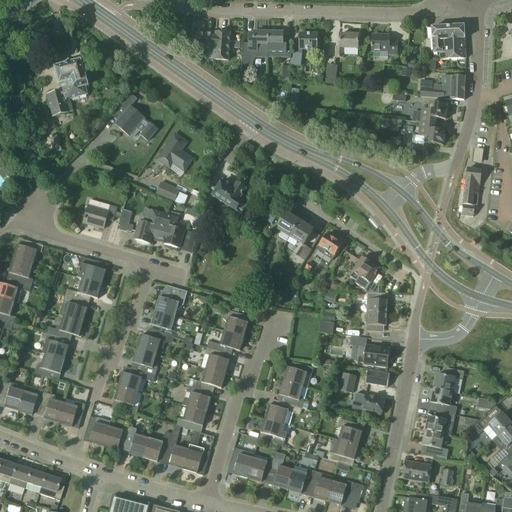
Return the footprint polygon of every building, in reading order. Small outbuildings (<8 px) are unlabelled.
[(449,27),(432,28),(433,54),(440,53),(440,61),(444,60),(444,55),(449,55),(449,50),(447,50),(447,42),(449,42),(449,40),(451,40),(451,38),(449,38),(449,27)] [(449,27),(449,38),(451,38),(451,40),(449,40),(449,42),(447,42),(447,50),(449,50),(449,55),(444,55),(444,60),(466,59),(464,27),(449,27)] [(203,51),(202,57),(207,57),(207,59),(214,60),(228,61),(229,42),(231,42),(232,38),(230,38),(230,34),(204,32),(204,33),(196,32),(196,34),(195,49),(195,50),(203,51)] [(268,33),(253,33),(253,34),(249,34),(249,55),(243,55),(243,67),(249,67),(254,67),(255,53),(258,54),(259,46),(268,46),(268,33)] [(268,33),(268,46),(268,53),(280,53),(280,57),(286,57),(286,53),(287,44),(283,44),(283,33),(268,33)] [(299,34),(299,50),(298,54),(293,54),(292,66),(301,67),(303,50),(318,51),(318,49),(320,49),(320,42),(318,42),(318,35),(299,34)] [(339,35),(339,49),(336,49),(336,59),(344,59),(344,49),(358,49),(358,36),(339,35)] [(372,52),(388,53),(388,55),(397,55),(397,43),(389,43),(389,36),(388,36),(388,38),(381,38),(381,36),(372,36),(372,52)] [(48,96),(54,118),(73,113),(70,101),(88,96),(86,88),(88,88),(91,85),(89,78),(85,77),(81,62),(66,66),(62,65),(58,65),(56,68),(54,69),(61,93),(48,96)] [(335,86),(337,72),(333,72),(334,66),(327,65),(325,85),(335,86)] [(421,88),(420,97),(443,99),(443,100),(464,101),(465,77),(447,76),(447,86),(442,85),(442,87),(433,86),(433,89),(421,88)] [(126,113),(115,125),(129,137),(136,129),(142,134),(141,136),(148,142),(158,130),(151,125),(150,125),(143,120),(144,119),(131,108),(137,100),(131,95),(120,108),(126,113)] [(394,95),(393,96),(393,102),(406,103),(407,96),(394,95)] [(421,123),(435,124),(436,119),(446,120),(447,106),(429,104),(428,111),(423,110),(421,123)] [(421,123),(419,136),(425,137),(424,144),(442,146),(444,132),(435,131),(435,124),(421,123)] [(46,139),(50,151),(50,152),(55,150),(56,153),(61,151),(61,149),(58,136),(56,137),(55,136),(49,137),(50,138),(46,139)] [(186,144),(175,136),(157,160),(169,169),(172,164),(184,172),(192,160),(180,152),(186,144)] [(6,176),(7,177),(9,179),(15,173),(0,158),(0,169),(0,170),(3,167),(9,173),(6,176)] [(462,205),(461,216),(473,218),(476,195),(478,196),(481,171),(467,169),(463,205),(462,205)] [(212,197),(232,210),(227,216),(237,222),(247,207),(239,201),(246,190),(237,185),(234,189),(222,181),(212,197)] [(160,182),(155,196),(184,205),(187,195),(179,193),(180,188),(160,182)] [(88,207),(83,224),(104,230),(106,221),(113,222),(117,209),(110,207),(108,212),(88,207)] [(117,230),(126,233),(126,232),(132,233),(133,226),(129,225),(132,213),(123,211),(117,230)] [(167,215),(151,211),(148,224),(139,222),(133,241),(150,245),(153,238),(158,239),(163,223),(165,224),(167,215)] [(163,223),(158,239),(164,241),(163,245),(179,250),(185,231),(176,229),(179,219),(177,218),(178,215),(171,213),(170,216),(167,215),(165,224),(163,223)] [(289,238),(299,222),(286,214),(276,230),(289,238)] [(313,231),(299,222),(289,238),(303,247),(313,231)] [(326,235),(316,251),(332,261),(342,245),(341,244),(340,242),(338,240),(336,241),(326,235)] [(13,260),(33,266),(37,252),(41,254),(43,247),(26,242),(24,248),(17,246),(13,260)] [(305,261),(311,250),(305,246),(299,258),(305,261)] [(367,294),(367,293),(379,294),(382,294),(382,288),(379,287),(371,282),(379,269),(368,262),(369,261),(364,258),(363,259),(362,258),(353,273),(350,278),(357,282),(355,286),(367,294)] [(82,280),(102,286),(106,272),(99,270),(101,264),(83,259),(82,265),(81,265),(77,279),(82,280)] [(7,280),(31,287),(33,281),(29,279),(33,266),(13,260),(9,274),(16,276),(14,282),(7,280)] [(309,262),(305,269),(309,272),(314,266),(309,262)] [(0,299),(14,304),(18,290),(30,293),(31,287),(7,280),(5,286),(0,283),(0,299)] [(102,286),(82,280),(78,293),(66,290),(65,297),(82,302),(89,303),(91,298),(98,300),(102,286)] [(175,319),(177,310),(183,305),(184,305),(187,293),(169,288),(166,300),(159,298),(155,313),(175,319)] [(386,314),(387,301),(382,301),(382,294),(379,294),(367,293),(367,294),(367,300),(366,313),(386,314)] [(82,302),(65,297),(63,303),(67,304),(63,318),(83,324),(87,310),(80,308),(82,302)] [(0,321),(13,325),(15,318),(10,317),(14,304),(0,299),(0,321)] [(224,333),(244,338),(248,324),(241,322),(243,316),(225,311),(223,320),(226,324),(224,332),(224,333)] [(175,319),(155,313),(151,326),(152,326),(150,332),(149,332),(174,339),(175,333),(171,331),(175,319)] [(386,314),(366,313),(365,332),(380,333),(380,326),(386,327),(386,314)] [(323,321),(331,322),(334,322),(335,316),(323,314),(322,321),(323,321)] [(46,335),(63,340),(63,339),(71,341),(72,336),(79,338),(83,324),(63,318),(61,326),(60,326),(56,329),(55,330),(48,328),(46,334),(46,335)] [(0,342),(4,329),(11,331),(13,325),(0,321),(0,342)] [(333,325),(321,324),(320,335),(331,336),(333,325)] [(174,339),(149,332),(148,338),(141,336),(136,350),(156,356),(159,348),(163,350),(165,343),(172,345),(174,339)] [(63,340),(46,335),(46,334),(43,333),(41,340),(46,341),(42,355),(45,356),(65,362),(69,347),(62,345),(63,340)] [(244,338),(224,333),(220,345),(209,342),(207,349),(224,354),(231,356),(233,350),(240,352),(244,338)] [(382,348),(365,346),(366,340),(351,338),(350,348),(359,349),(357,364),(363,364),(363,366),(388,369),(389,356),(390,356),(391,352),(390,352),(390,351),(388,349),(387,349),(388,348),(383,347),(382,348)] [(205,370),(225,376),(229,362),(222,360),(224,354),(207,349),(205,355),(209,356),(205,370)] [(131,370),(155,377),(157,368),(153,367),(156,356),(136,350),(133,364),(139,366),(138,372),(131,370)] [(61,375),(65,362),(45,356),(43,363),(37,366),(34,375),(52,380),(54,373),(61,375)] [(283,382),(307,389),(311,376),(313,369),(295,364),(294,370),(287,368),(283,382)] [(155,377),(131,370),(129,376),(122,373),(118,388),(138,394),(142,380),(153,383),(155,377)] [(188,386),(206,391),(213,393),(214,388),(221,390),(225,376),(205,370),(203,379),(200,380),(199,383),(190,380),(188,386)] [(365,385),(387,389),(390,375),(367,371),(365,385)] [(436,375),(433,390),(452,394),(459,395),(464,373),(452,371),(450,378),(436,375)] [(170,372),(168,379),(175,381),(177,374),(170,372)] [(344,375),(340,391),(351,394),(355,378),(344,375)] [(6,382),(0,400),(6,401),(4,408),(18,412),(24,393),(11,389),(12,384),(6,382)] [(277,402),(302,409),(304,402),(300,397),(303,388),(307,390),(307,389),(283,382),(279,396),(277,402)] [(187,408),(207,414),(211,399),(204,397),(206,391),(188,386),(186,393),(191,394),(189,400),(185,399),(182,406),(187,408)] [(138,394),(118,388),(114,401),(121,403),(119,410),(136,415),(138,408),(134,407),(138,394)] [(452,394),(433,390),(431,403),(445,406),(443,414),(455,416),(457,409),(449,407),(452,394)] [(24,393),(18,412),(32,417),(34,410),(40,411),(45,394),(39,392),(38,397),(24,393)] [(45,394),(40,411),(46,413),(44,420),(58,424),(64,404),(50,400),(52,396),(45,394)] [(352,409),(360,411),(381,416),(384,401),(365,396),(356,394),(355,401),(354,401),(352,409)] [(479,399),(477,407),(490,410),(492,402),(479,399)] [(302,409),(277,402),(275,408),(268,406),(264,420),(285,426),(289,427),(292,414),(299,416),(302,409)] [(64,404),(58,424),(72,428),(74,421),(80,423),(85,406),(76,403),(74,407),(64,404)] [(203,427),(207,414),(187,408),(183,421),(178,420),(176,427),(194,432),(196,425),(203,427)] [(428,418),(425,432),(443,436),(446,423),(453,424),(455,416),(443,414),(442,421),(428,418)] [(497,437),(511,425),(502,414),(492,423),(486,417),(473,429),(478,435),(483,432),(492,442),(497,437)] [(89,444),(103,448),(109,428),(96,424),(97,420),(90,418),(85,435),(91,437),(89,444)] [(264,420),(260,434),(267,436),(265,442),(283,447),(287,434),(283,433),(285,426),(264,420)] [(338,442),(358,447),(362,433),(355,431),(357,425),(340,420),(338,427),(342,428),(338,442)] [(507,458),(506,458),(511,453),(511,446),(510,445),(511,443),(511,425),(497,437),(507,448),(501,452),(502,453),(496,459),(500,464),(504,460),(507,458)] [(109,428),(103,448),(117,452),(119,445),(125,447),(130,429),(124,428),(123,432),(109,428)] [(130,429),(125,447),(131,448),(129,455),(143,459),(149,440),(142,438),(143,433),(137,431),(130,429)] [(443,436),(425,432),(423,440),(422,440),(422,444),(422,446),(441,450),(443,436)] [(149,440),(143,459),(157,464),(159,457),(165,458),(172,435),(166,433),(162,444),(149,440)] [(172,435),(165,458),(171,460),(169,467),(183,471),(188,451),(175,447),(178,437),(172,435)] [(338,442),(334,455),(330,454),(328,460),(345,465),(347,459),(354,461),(358,447),(338,442)] [(199,468),(205,470),(210,453),(198,449),(199,449),(196,448),(195,448),(190,447),(188,451),(183,471),(197,475),(199,468)] [(233,475),(248,480),(253,460),(240,456),(241,451),(234,449),(229,467),(235,468),(233,475)] [(253,460),(248,480),(262,484),(264,477),(269,478),(276,454),(274,461),(254,455),(253,460)] [(287,491),(293,471),(281,468),(285,457),(276,454),(269,478),(275,480),(273,487),(287,491)] [(0,481),(10,485),(16,466),(1,462),(0,464),(0,481)] [(334,474),(334,462),(318,462),(318,469),(325,469),(325,474),(334,474)] [(402,479),(429,484),(431,467),(405,463),(402,479)] [(16,466),(10,485),(24,489),(26,484),(30,471),(16,466)] [(30,471),(26,484),(41,488),(41,489),(45,476),(30,471)] [(293,471),(287,491),(301,495),(303,489),(309,490),(314,473),(307,471),(306,475),(293,471)] [(442,485),(451,487),(453,472),(444,471),(442,485)] [(314,473),(309,490),(314,492),(312,499),(327,503),(333,483),(332,483),(333,478),(320,475),(314,473)] [(45,476),(41,489),(41,488),(39,494),(60,501),(64,488),(59,486),(60,481),(45,476)] [(333,483),(327,503),(341,507),(343,500),(349,502),(359,505),(364,487),(347,482),(346,487),(333,483)] [(455,511),(457,500),(416,494),(415,500),(404,499),(403,509),(405,509),(404,511),(428,511),(429,511),(426,511),(427,505),(446,508),(445,511),(455,511)] [(480,511),(482,503),(468,501),(469,495),(462,494),(459,510),(459,511),(480,511)] [(121,511),(125,499),(113,496),(108,511),(121,511)] [(482,503),(480,511),(502,511),(504,498),(504,500),(497,499),(495,507),(482,505),(482,503)] [(511,499),(504,498),(502,511),(510,511),(511,510),(511,499)] [(121,511),(134,511),(137,502),(125,499),(121,511)] [(147,511),(149,505),(137,502),(134,511),(147,511)]
